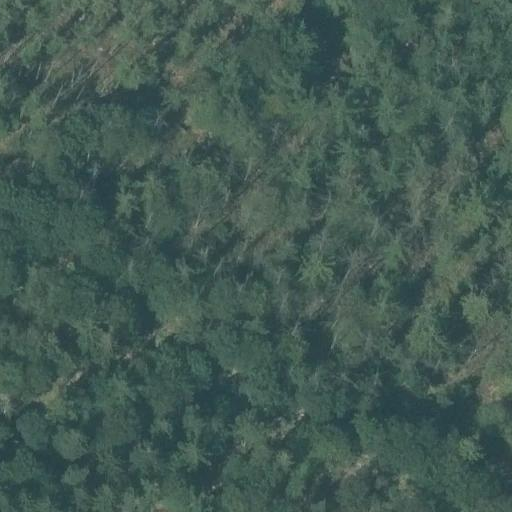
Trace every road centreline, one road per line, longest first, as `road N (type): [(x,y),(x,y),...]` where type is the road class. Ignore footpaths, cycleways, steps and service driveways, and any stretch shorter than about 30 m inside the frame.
road 1 (track): [(0,176),(404,0)]
road 2 (track): [(0,487),(44,478),(153,433),(235,389)]
